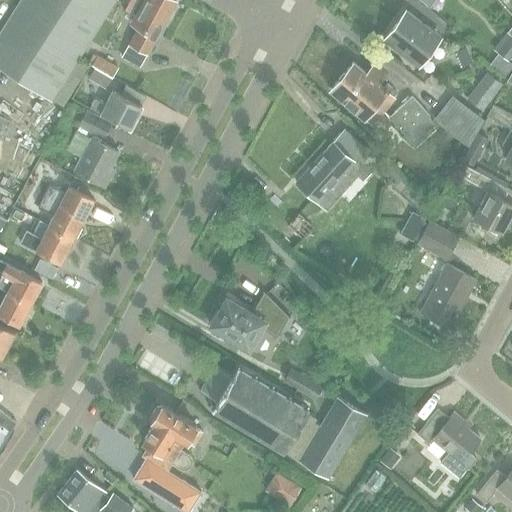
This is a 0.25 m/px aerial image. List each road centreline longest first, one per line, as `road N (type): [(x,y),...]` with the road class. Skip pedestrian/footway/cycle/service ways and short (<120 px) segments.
road 1 (tertiary): [(0,503),(27,482),(78,408),(282,35)]
road 2 (tertiary): [(261,25),(0,488)]
road 3 (residential): [(511,403),(487,384),(485,366),(488,338),(511,297)]
